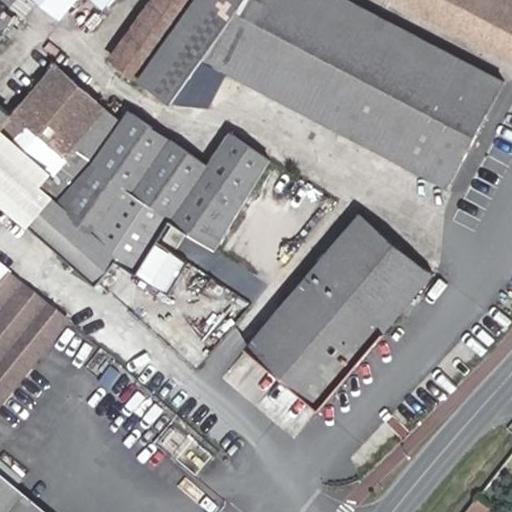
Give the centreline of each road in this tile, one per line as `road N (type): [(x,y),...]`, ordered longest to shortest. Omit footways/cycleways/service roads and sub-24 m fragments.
road 1 (secondary): [(384,511),(508,380)]
road 2 (unknown): [(119,511),(14,437)]
